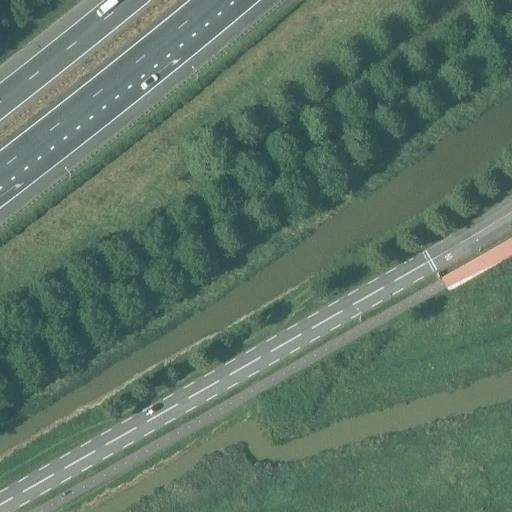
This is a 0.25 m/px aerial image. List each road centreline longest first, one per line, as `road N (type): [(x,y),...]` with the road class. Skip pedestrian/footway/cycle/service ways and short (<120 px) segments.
road 1 (secondary): [(0,507),(511,214)]
road 2 (motorway): [(0,173),(218,0)]
road 3 (motorway): [(132,0),(0,106)]
